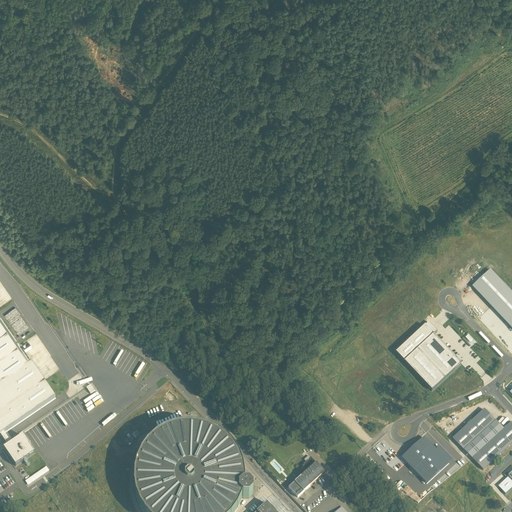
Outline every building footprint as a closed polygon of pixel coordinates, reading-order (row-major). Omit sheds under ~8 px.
[(511,292),(491,271),(472,288),(511,329),(511,292)] [(0,435),(0,436),(4,433),(56,398),(0,316),(0,435)] [(428,324),(396,354),(432,393),(461,366),(433,336),(437,333),(428,324)] [(405,379),(380,353),(363,369),(388,395),(405,379)] [(85,387),(89,394),(94,391),(90,385),(85,387)] [(453,440),(463,452),(495,421),(485,410),(453,440)] [(463,452),(472,460),(504,430),(495,421),(463,452)] [(472,460),(483,472),(511,444),(511,425),(510,424),(504,430),(472,460)] [(235,511),(237,510),(239,506),(241,501),(242,498),(243,499),(248,499),(253,495),(253,489),(249,485),(244,485),(244,479),(243,474),(242,469),(241,464),(238,459),(236,454),(233,450),(229,446),(225,442),(221,439),(217,436),(212,433),(207,431),(193,428),(180,429),(166,433),(155,440),(145,450),(138,462),(135,475),(135,489),(138,502),(142,511),(235,511)] [(4,433),(0,436),(8,448),(4,450),(16,467),(35,455),(24,437),(12,445),(4,433)] [(424,439),(401,460),(426,487),(453,462),(440,448),(435,451),(424,439)] [(316,464),(289,490),(297,499),(325,474),(316,464)] [(25,480),(28,484),(49,471),(46,467),(25,480)] [(487,511),(497,503),(470,473),(456,486),(479,511),(487,511)] [(511,489),(511,482),(508,478),(497,488),(505,496),(511,489)]
